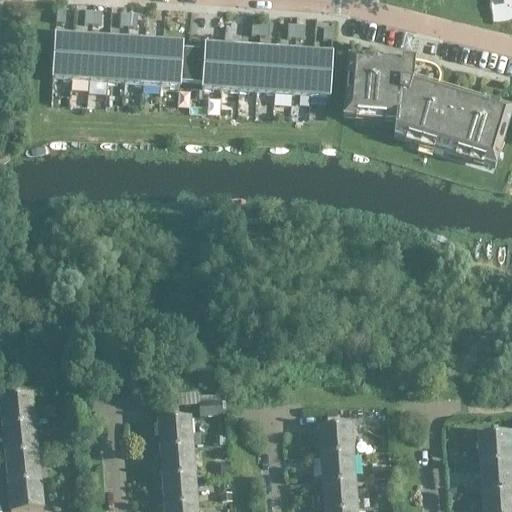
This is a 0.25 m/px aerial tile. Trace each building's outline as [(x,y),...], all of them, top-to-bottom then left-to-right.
[(66,13),(57,13),(56,25),(65,26),(66,13)] [(92,28),(93,15),(85,15),(84,27),(92,28)] [(93,15),(92,28),(101,28),(102,15),(93,15)] [(128,30),(129,17),(120,17),(119,29),(128,30)] [(129,17),(128,30),(136,31),(137,18),(129,17)] [(260,39),(261,26),(252,25),(251,38),(260,39)] [(261,26),(260,39),(268,39),(269,27),(261,26)] [(295,41),(296,28),(288,28),(287,41),(295,41)] [(296,28),(295,41),(304,42),(305,29),(296,28)] [(332,44),(332,31),(324,30),(323,43),(332,44)] [(52,83),(71,84),(74,43),(55,41),(52,83)] [(71,84),(89,86),(92,44),(74,43),(71,84)] [(89,86),(107,87),(109,45),(92,44),(89,86)] [(124,88),(127,46),(109,45),(107,87),(124,88)] [(124,88),(142,89),(145,47),(127,46),(124,88)] [(160,90),(163,49),(145,47),(142,89),(160,90)] [(163,49),(160,90),(178,92),(178,86),(190,87),(193,55),(180,55),(181,50),(163,49)] [(220,94),(223,53),(205,51),(205,56),(193,55),(190,87),(203,88),(202,93),(220,94)] [(220,94),(238,95),(241,54),(223,53),(220,94)] [(238,95),(256,97),(258,55),(241,54),(238,95)] [(273,98),(276,56),(258,55),(256,97),(273,98)] [(291,99),(294,57),(276,56),(273,98),(291,99)] [(309,100),(312,59),(294,57),(291,99),(309,100)] [(309,100),(328,102),(331,60),(312,59),(309,100)] [(429,67),(428,67),(400,65),(399,72),(375,70),(376,64),(348,61),(343,120),(355,121),(356,115),(385,118),(384,124),(394,125),(393,140),(494,171),(511,114),(485,106),(484,112),(436,97),(440,85),(440,83),(440,82),(440,80),(440,78),(439,77),(439,75),(438,74),(437,73),(436,72),(433,70),(432,69),(429,67)] [(35,427),(32,400),(40,399),(39,387),(41,386),(40,385),(10,388),(10,389),(11,389),(12,401),(0,401),(0,411),(2,431),(35,427)] [(221,404),(199,406),(200,420),(222,418),(221,404)] [(159,454),(192,452),(190,422),(157,425),(159,454)] [(37,456),(35,427),(2,431),(5,459),(37,456)] [(320,461),(353,458),(351,429),(317,432),(320,461)] [(476,440),(479,469),(511,467),(510,437),(476,440)] [(192,452),(159,454),(161,483),(194,480),(192,452)] [(40,485),(37,456),(5,459),(7,488),(40,485)] [(353,458),(320,461),(322,489),(355,487),(353,458)] [(511,468),(511,467),(479,469),(481,497),(511,495),(511,468)] [(391,472),(373,472),(373,485),(391,485),(391,472)] [(161,483),(163,511),(197,508),(194,480),(161,483)] [(42,511),(40,485),(7,488),(9,511),(42,511)] [(356,511),(355,487),(322,489),(323,511),(356,511)] [(511,511),(511,495),(481,497),(481,511),(511,511)]
